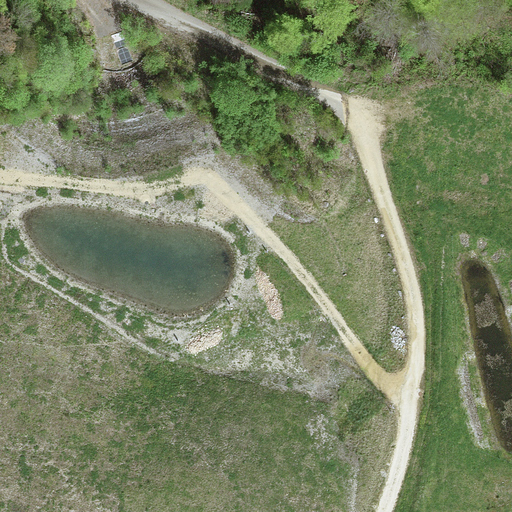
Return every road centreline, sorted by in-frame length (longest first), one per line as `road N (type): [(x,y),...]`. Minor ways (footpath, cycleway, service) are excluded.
road 1 (track): [(379,511),(403,460),(413,407),(413,287),(351,119)]
road 2 (track): [(144,0),(342,106),(352,132),(345,147),(333,162),(285,186)]
